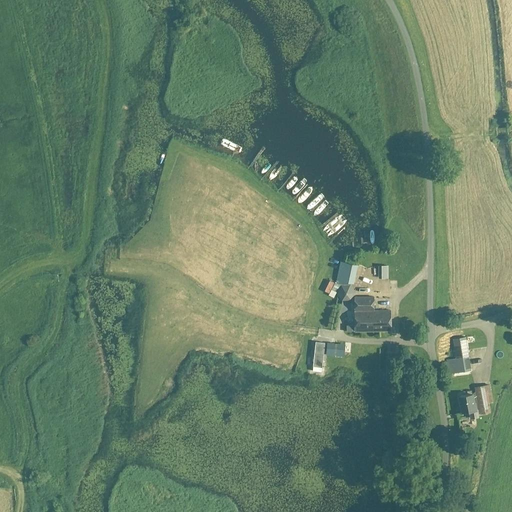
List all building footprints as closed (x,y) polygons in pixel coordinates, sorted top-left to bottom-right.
[(355,293),(349,284),(340,285),(335,293),(341,301),(350,301),(355,293)] [(379,320),(379,331),(391,331),(390,311),(373,311),(373,300),(354,300),(354,312),(363,312),(363,317),(368,317),(369,320),(379,320)] [(354,332),(379,331),(379,320),(369,320),(368,317),(363,317),(363,312),(354,312),(354,332)] [(455,359),(446,360),(448,375),(470,371),(465,338),(452,340),(455,359)] [(315,342),(312,367),(321,368),(324,343),(315,342)] [(344,346),(326,344),(325,355),(343,357),(344,346)] [(476,417),(476,416),(478,415),(478,413),(489,411),(488,407),(491,406),(488,384),(477,386),(478,394),(471,395),(458,397),(461,413),(469,412),(470,418),(476,417)]
